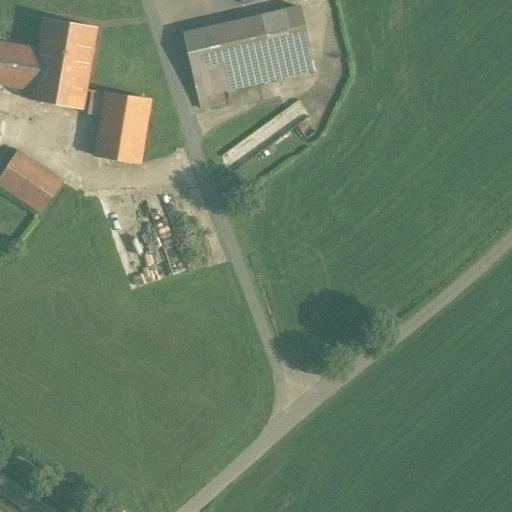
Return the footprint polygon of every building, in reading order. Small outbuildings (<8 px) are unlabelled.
[(299,7),(183,34),(197,97),(313,71),(299,7)] [(96,28),(43,19),(37,51),(31,88),(29,100),(81,109),(96,28)] [(37,51),(0,44),(0,83),(31,88),(37,51)] [(105,93),(90,91),(86,114),(101,117),(105,93)] [(149,100),(105,93),(101,117),(95,156),(138,164),(149,100)] [(25,168),(11,159),(0,175),(0,184),(42,213),(53,197),(20,176),(25,168)]
